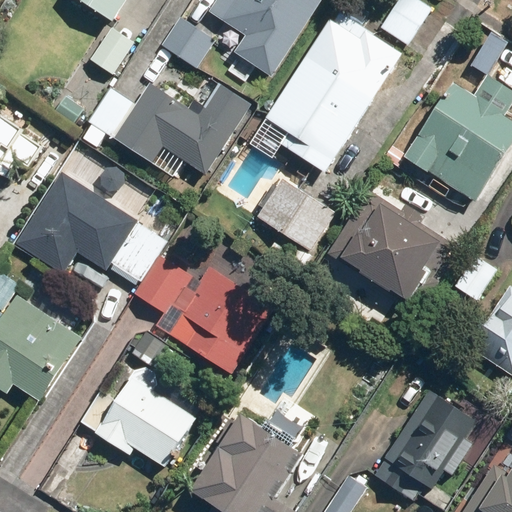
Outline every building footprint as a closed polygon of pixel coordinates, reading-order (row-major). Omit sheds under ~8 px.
[(98,0),(117,12),(124,0),(98,0)] [(275,70),(319,0),(211,0),(210,3),(248,27),(236,45),(275,70)] [(411,40),(434,3),(429,0),(396,0),(382,21),(411,40)] [(327,164),(404,44),(367,21),(362,29),(332,10),(268,110),(290,124),(282,136),(327,164)] [(182,12),(164,40),(200,63),(218,36),(182,12)] [(137,42),(112,26),(92,58),(117,73),(137,42)] [(480,192),(511,140),(511,108),(509,107),(511,102),(511,79),(491,66),(479,86),(455,71),(408,147),(480,192)] [(212,170),(256,98),(222,76),(202,106),(152,77),(139,104),(116,139),(157,159),(168,143),(212,170)] [(139,104),(113,86),(89,121),(116,139),(139,104)] [(28,130),(0,112),(0,173),(15,182),(21,170),(15,167),(19,159),(31,166),(43,148),(24,138),(28,130)] [(139,224),(60,174),(15,244),(64,275),(77,254),(107,273),(139,224)] [(313,253),(338,212),(281,177),(256,218),(313,253)] [(402,211),(373,193),(333,257),(416,310),(457,245),(426,225),(431,217),(407,203),(402,211)] [(481,300),(501,269),(478,254),(458,285),(481,300)] [(157,326),(234,374),(275,308),(208,266),(199,281),(159,256),(135,294),(166,313),(157,326)] [(0,273),(0,309),(2,311),(20,285),(1,272),(0,273)] [(511,281),(472,341),(511,367),(511,281)] [(44,401),(85,339),(18,295),(0,322),(0,388),(9,394),(16,383),(44,401)] [(98,392),(79,424),(130,456),(136,448),(166,467),(196,419),(132,379),(116,404),(98,392)] [(476,416),(430,387),(371,479),(404,500),(416,481),(432,490),(444,471),(451,476),(472,443),(465,438),(476,416)] [(295,511),(278,499),(304,453),(244,412),(194,490),(213,502),(206,511),(295,511)] [(511,511),(511,451),(503,446),(458,511),(511,511)] [(347,511),(364,487),(346,475),(322,511),(347,511)]
